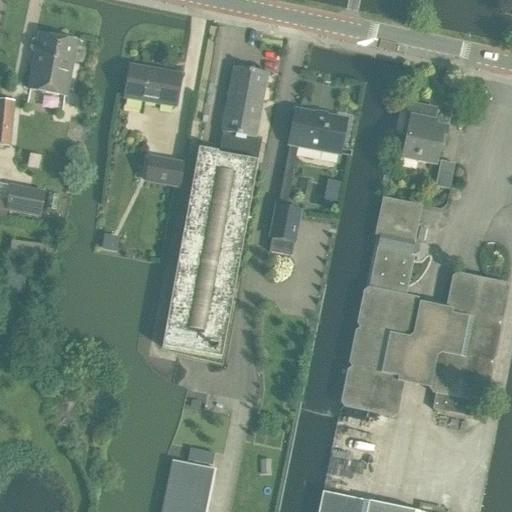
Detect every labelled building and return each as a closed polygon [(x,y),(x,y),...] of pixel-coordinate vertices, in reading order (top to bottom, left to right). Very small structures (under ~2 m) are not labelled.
[(30,89),(65,95),(76,42),(40,35),(40,38),(36,37),(32,40),(30,48),(33,52),(37,53),(30,89)] [(175,106),(180,74),(130,67),(125,98),(175,106)] [(248,212),(257,161),(261,139),(255,137),(267,73),(251,70),(249,70),(235,68),(223,132),(229,133),(224,155),(198,150),(163,348),(222,359),(245,230),(239,229),(242,211),(248,212)] [(0,143),(10,145),(14,102),(0,100),(0,143)] [(403,137),(407,138),(403,158),(404,159),(405,154),(417,156),(416,161),(436,165),(440,145),(443,145),(445,132),(432,130),(436,113),(426,111),(426,107),(410,104),(403,137)] [(295,110),(288,145),(289,145),(297,147),(339,155),(346,120),(295,110)] [(179,187),(184,164),(150,158),(146,181),(179,187)] [(441,161),(435,186),(449,190),(455,164),(441,161)] [(7,210),(40,216),(44,192),(12,186),(7,210)] [(364,291),(357,324),(360,328),(355,331),(348,364),(351,367),(348,369),(341,404),(344,408),(391,418),(397,415),(404,384),(429,389),(432,394),(440,395),(438,404),(433,403),(432,410),(472,418),(475,403),(480,404),(485,400),(492,368),(489,363),(493,360),(500,329),(497,324),(502,321),(508,289),(504,284),(456,274),(452,276),(445,308),(421,303),(417,298),(403,295),(404,290),(407,290),(414,255),(412,255),(414,243),(422,205),(383,197),(375,234),(380,236),(369,288),(364,291)] [(271,240),(269,253),(291,257),(294,244),(299,211),(286,209),(278,207),(276,207),(270,239),(271,240)] [(103,250),(115,252),(118,239),(105,237),(103,250)] [(57,247),(11,241),(9,257),(55,263),(57,247)] [(22,294),(26,265),(9,263),(5,292),(22,294)] [(187,462),(212,467),(215,454),(190,449),(187,462)] [(170,461),(160,511),(206,511),(215,470),(170,461)] [(270,466),(261,467),(261,475),(270,474),(270,466)] [(411,511),(323,494),(319,511),(411,511)]
